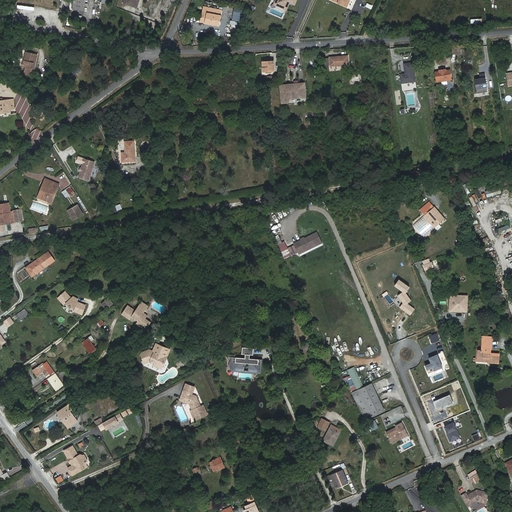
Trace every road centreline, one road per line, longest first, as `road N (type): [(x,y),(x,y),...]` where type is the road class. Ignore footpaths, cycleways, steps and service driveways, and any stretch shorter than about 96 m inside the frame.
road 1 (residential): [(0,242),(511,156)]
road 2 (residential): [(159,53),(511,30)]
road 3 (residential): [(0,174),(159,53)]
road 4 (residential): [(511,435),(331,511)]
road 5 (unclassified): [(0,18),(159,53)]
